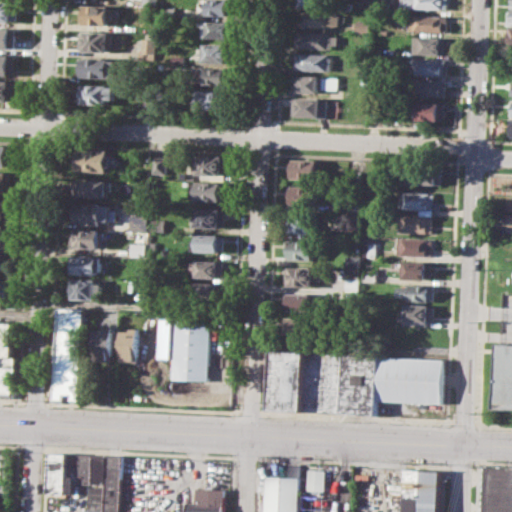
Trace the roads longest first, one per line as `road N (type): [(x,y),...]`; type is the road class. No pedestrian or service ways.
road 1 (secondary): [(0,422),(511,445)]
road 2 (residential): [(269,0),(248,511)]
road 3 (residential): [(0,130),(475,145)]
road 4 (residential): [(481,0),(462,443)]
road 5 (residential): [(36,424),(52,0)]
